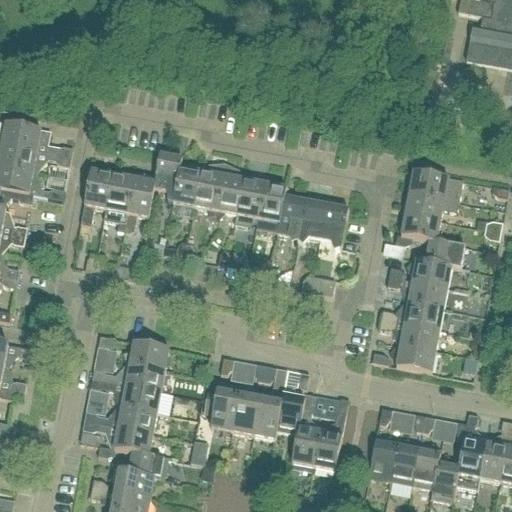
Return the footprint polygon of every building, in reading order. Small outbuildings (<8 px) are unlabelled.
[(511,0),(448,0),(449,1),(461,4),(458,19),(459,19),(483,24),(482,29),(480,38),(472,37),(466,67),(511,75),(511,0)] [(6,130),(2,151),(71,164),(72,155),(61,153),(57,155),(47,153),(49,138),(6,130)] [(0,174),(38,181),(48,166),(54,167),(60,172),(69,174),(71,164),(2,151),(0,163),(0,174)] [(167,205),(167,209),(171,210),(178,175),(179,175),(181,165),(166,162),(166,159),(159,158),(154,186),(153,196),(154,196),(164,198),(167,205)] [(209,224),(214,222),(223,171),(222,171),(208,172),(208,176),(200,175),(193,213),(204,216),(209,224)] [(225,220),(235,222),(243,183),(237,182),(238,177),(226,172),(223,171),(214,222),(219,226),(225,220)] [(182,211),(193,213),(200,175),(193,173),(192,177),(179,175),(178,175),(173,204),(171,210),(171,213),(176,217),(182,211)] [(0,195),(1,195),(17,199),(33,202),(63,207),(64,197),(54,195),(48,197),(41,196),(38,181),(0,174),(0,195)] [(46,174),(42,192),(60,196),(64,178),(46,174)] [(94,215),(105,217),(112,178),(105,177),(104,179),(90,177),(82,217),(84,217),(89,221),(94,215)] [(119,179),(112,178),(105,217),(103,228),(116,230),(115,237),(123,239),(132,185),(119,182),(119,179)] [(408,200),(458,209),(460,200),(445,197),(447,185),(408,178),(407,185),(411,186),(408,200)] [(248,232),(256,230),(263,190),(250,188),(251,184),(243,183),(235,222),(234,230),(248,232)] [(146,187),(132,185),(123,239),(128,240),(134,232),(136,223),(148,225),(154,196),(153,196),(154,186),(147,184),(146,187)] [(267,228),(277,230),(278,230),(283,204),(284,204),(285,200),(286,191),(278,189),(277,193),(263,190),(256,230),(261,235),(267,228)] [(509,195),(508,195),(493,192),(492,198),(497,203),(507,205),(509,195)] [(0,214),(6,210),(13,204),(16,204),(17,199),(1,195),(0,195),(0,214)] [(33,202),(17,199),(16,204),(21,210),(31,212),(31,209),(33,202)] [(291,249),(297,247),(304,208),(290,205),(291,201),(285,200),(284,204),(283,204),(278,230),(277,230),(276,238),(288,240),(291,249)] [(400,221),(439,228),(441,217),(457,219),(458,209),(408,200),(405,214),(402,213),(400,221)] [(307,244),(319,247),(326,208),(319,207),(318,210),(304,208),(297,247),(301,251),(307,244)] [(326,208),(319,247),(330,249),(334,256),(340,255),(346,224),(347,216),(333,213),(334,209),(326,208)] [(0,239),(25,245),(26,234),(17,232),(12,234),(11,231),(14,230),(10,220),(6,219),(7,218),(0,217),(0,239)] [(440,250),(441,249),(444,244),(437,239),(439,228),(400,221),(399,228),(403,228),(400,241),(400,243),(411,245),(410,246),(412,246),(427,249),(427,248),(440,250)] [(486,229),(484,237),(500,240),(502,229),(493,227),(486,229)] [(489,246),(498,248),(499,248),(500,240),(484,237),(484,241),(489,246)] [(0,261),(3,262),(9,254),(7,252),(10,247),(13,251),(23,253),(25,245),(0,239),(0,261)] [(411,250),(412,246),(410,246),(411,245),(400,243),(400,241),(396,240),(394,250),(404,252),(411,250)] [(149,258),(152,259),(154,248),(152,242),(146,241),(142,257),(149,258)] [(175,263),(184,265),(187,249),(182,248),(177,254),(175,263)] [(450,274),(459,276),(459,277),(466,278),(467,275),(460,274),(464,254),(441,249),(440,250),(427,248),(427,249),(426,254),(417,258),(420,267),(420,268),(450,274)] [(187,249),(184,265),(193,266),(195,256),(193,250),(187,249)] [(217,271),(226,273),(229,257),(223,256),(219,261),(217,271)] [(229,257),(226,273),(236,275),(237,266),(235,259),(229,257)] [(0,282),(1,283),(1,284),(17,286),(19,277),(9,275),(4,276),(3,273),(6,272),(3,262),(0,261),(0,282)] [(85,276),(94,278),(97,262),(91,261),(87,266),(85,276)] [(94,278),(103,280),(105,271),(103,264),(97,262),(94,278)] [(260,280),(268,281),(269,275),(270,275),(272,266),(266,265),(261,270),(260,280)] [(411,289),(446,295),(450,274),(420,268),(420,267),(411,266),(411,268),(404,274),(412,283),(411,289)] [(128,284),(137,287),(140,271),(134,269),(129,275),(128,284)] [(390,274),(388,285),(404,288),(405,280),(401,276),(390,274)] [(269,275),(268,281),(267,291),(276,293),(278,282),(276,276),(270,275),(269,275)] [(301,297),(309,298),(312,283),(307,282),(303,287),(301,297)] [(312,283),(309,298),(332,303),(334,287),(312,283)] [(17,286),(1,284),(0,288),(5,293),(15,295),(17,286)] [(404,288),(388,285),(387,292),(396,294),(398,294),(403,292),(404,288)] [(411,289),(404,288),(403,292),(398,294),(402,309),(442,317),(446,295),(411,289)] [(403,330),(403,331),(438,338),(441,318),(450,320),(450,318),(402,309),(394,320),(392,318),(382,316),(380,327),(396,330),(396,329),(403,330)] [(0,328),(8,330),(10,320),(0,318),(0,328)] [(395,335),(396,330),(380,327),(379,335),(388,337),(395,335)] [(392,342),(395,352),(442,361),(443,360),(434,358),(438,338),(403,331),(401,338),(392,342)] [(98,353),(108,355),(115,351),(116,346),(99,343),(98,353)] [(126,370),(173,378),(173,377),(166,376),(169,356),(134,349),(133,356),(123,359),(126,370)] [(0,372),(9,374),(15,367),(13,365),(17,360),(20,364),(30,366),(32,357),(0,350),(0,372)] [(442,361),(395,352),(388,361),(396,367),(395,375),(430,381),(434,361),(442,362),(442,361)] [(384,361),(374,359),(372,369),(388,371),(389,366),(384,361)] [(220,381),(226,382),(231,376),(232,367),(223,365),(220,381)] [(92,385),(162,398),(165,379),(173,381),(173,378),(126,370),(116,381),(105,380),(102,377),(93,376),(92,385)] [(257,388),(263,390),(267,373),(256,371),(254,381),(257,388)] [(0,395),(1,396),(1,395),(14,397),(24,399),(26,390),(16,388),(10,390),(9,386),(12,385),(9,374),(0,372),(0,395)] [(267,373),(263,390),(269,391),(274,384),(276,374),(267,373)] [(298,388),(300,395),(306,396),(309,381),(300,379),(298,388)] [(118,412),(165,421),(166,420),(158,418),(162,398),(92,385),(90,396),(99,397),(103,396),(114,398),(118,412)] [(229,447),(231,447),(239,399),(232,393),(226,401),(217,400),(211,435),(230,438),(229,447)] [(0,402),(2,405),(12,407),(14,397),(1,395),(1,396),(0,395),(0,402)] [(276,438),(277,438),(297,442),(299,434),(301,435),(303,417),(302,417),(303,416),(304,406),(297,405),(293,396),(283,399),(281,408),(282,408),(276,438)] [(233,439),(253,443),(260,408),(254,407),(250,397),(239,399),(231,447),(232,447),(233,439)] [(304,406),(303,416),(308,417),(313,411),(314,402),(305,400),(304,406)] [(275,447),(277,438),(276,438),(282,408),(281,408),(273,401),(266,409),(260,408),(253,443),(274,447),(272,455),(275,456),(276,447),(275,447)] [(345,424),(348,408),(339,406),(337,416),(339,423),(345,424)] [(83,427),(153,441),(157,421),(165,423),(165,421),(118,412),(111,420),(114,422),(112,425),(97,422),(95,420),(85,418),(83,427)] [(379,430),(384,431),(389,427),(391,417),(381,414),(379,430)] [(415,437),(422,438),(425,423),(415,421),(414,431),(415,437)] [(463,450),(458,475),(459,475),(457,482),(458,482),(456,493),(479,498),(481,486),(479,485),(487,446),(478,440),(477,441),(472,438),(476,433),(477,423),(468,421),(466,430),(466,432),(467,432),(464,446),(463,450)] [(425,423),(422,438),(427,439),(432,435),(434,425),(425,423)] [(143,460),(150,461),(153,441),(83,427),(82,438),(92,440),(95,438),(108,441),(110,445),(107,446),(110,455),(115,455),(125,457),(125,458),(132,459),(143,461),(143,460)] [(310,482),(312,482),(321,434),(313,428),(306,436),(301,435),(299,434),(297,442),(292,470),(312,474),(310,482)] [(479,485),(481,486),(500,489),(511,429),(502,428),(500,436),(502,444),(497,445),(497,444),(487,446),(479,485)] [(457,449),(463,450),(464,446),(467,432),(466,432),(466,430),(458,429),(455,443),(457,449)] [(511,429),(500,489),(511,491),(511,429)] [(321,434),(312,482),(315,483),(316,474),(336,478),(342,443),(335,442),(331,432),(321,434)] [(387,496),(389,497),(399,449),(389,443),(382,451),(376,450),(369,484),(388,488),(387,496)] [(393,489),(411,493),(418,457),(412,456),(408,447),(399,449),(389,497),(391,497),(393,489)] [(411,493),(432,497),(433,497),(439,466),(440,467),(441,458),(430,451),(425,459),(418,457),(411,493)] [(114,462),(115,455),(110,455),(99,453),(97,462),(108,464),(114,462)] [(155,485),(155,486),(164,488),(171,490),(172,486),(165,485),(168,468),(175,469),(176,466),(169,465),(150,461),(143,460),(143,461),(132,459),(132,466),(121,469),(125,479),(125,480),(155,485)] [(433,497),(432,497),(430,505),(429,504),(427,511),(431,511),(433,506),(453,510),(456,493),(458,482),(457,482),(459,475),(458,475),(452,474),(450,465),(440,467),(439,466),(433,497)] [(116,499),(151,505),(155,486),(155,485),(125,480),(125,479),(115,477),(109,486),(118,493),(116,499)] [(93,485),(91,494),(107,497),(108,492),(103,487),(93,485)] [(103,505),(105,511),(149,511),(151,505),(116,499),(116,500),(107,498),(107,497),(91,494),(90,504),(100,506),(103,505)]
